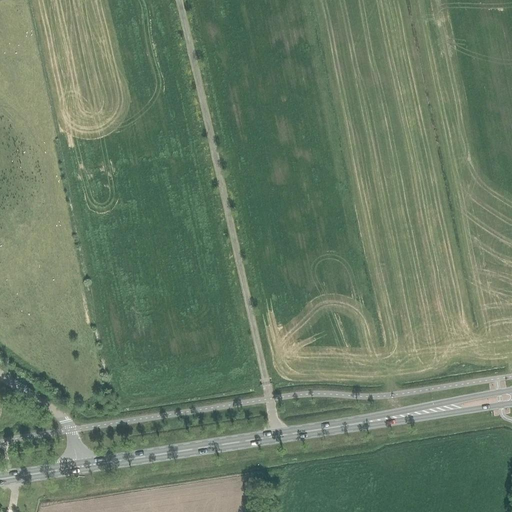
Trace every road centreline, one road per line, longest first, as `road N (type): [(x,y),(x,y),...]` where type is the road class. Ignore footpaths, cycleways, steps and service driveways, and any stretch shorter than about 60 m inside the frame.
road 1 (primary): [(78,467),(511,397)]
road 2 (unclassified): [(78,467),(61,414),(0,373)]
